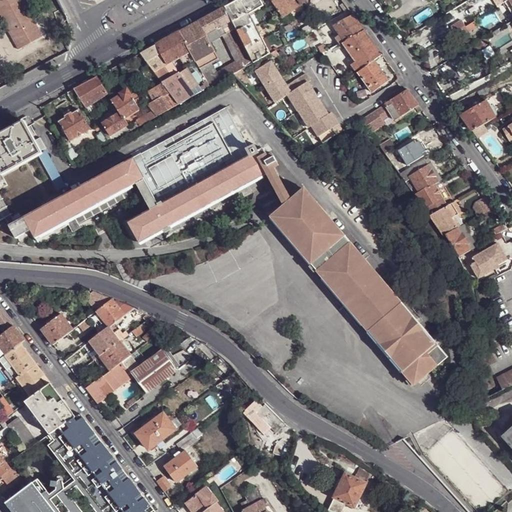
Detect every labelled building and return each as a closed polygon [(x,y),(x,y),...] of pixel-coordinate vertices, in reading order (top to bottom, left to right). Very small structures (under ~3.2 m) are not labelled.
[(26,0),(0,0),(0,16),(1,16),(19,49),(43,37),(33,19),(29,21),(27,17),(31,15),(34,13),(26,0)] [(233,21),(253,63),(260,59),(258,55),(261,53),(263,57),(271,53),(263,39),(250,13),(263,5),(260,0),(238,0),(226,7),(233,21)] [(272,0),(284,17),(302,4),(299,0),(272,0)] [(317,0),(307,0),(302,4),(305,8),(317,0)] [(341,5),(346,12),(351,9),(345,2),(341,5)] [(200,21),(207,35),(225,25),(233,21),(226,7),(200,21)] [(354,14),(335,25),(341,35),(345,41),(366,30),(354,14)] [(456,32),(467,25),(463,20),(452,26),(456,32)] [(200,21),(181,31),(191,51),(196,61),(203,57),(206,56),(216,51),(211,43),(207,35),(200,21)] [(233,21),(225,25),(229,34),(241,59),(246,67),(253,63),(233,21)] [(318,27),(315,22),(302,29),(305,35),(310,32),(315,29),(318,27)] [(207,35),(211,43),(223,37),(229,34),(225,25),(207,35)] [(467,25),(456,32),(459,38),(470,31),(467,25)] [(342,43),(362,70),(375,60),(381,56),(371,42),(369,44),(366,41),(371,37),(366,30),(345,41),(342,43)] [(157,45),(168,64),(172,62),(181,57),(185,55),(191,51),(181,31),(175,35),(157,45)] [(241,59),(229,34),(223,37),(236,62),(241,59)] [(274,52),(267,37),(263,39),(271,53),(274,52)] [(478,53),(491,45),(486,37),(473,45),(478,53)] [(179,73),(172,62),(168,64),(157,45),(152,47),(151,47),(169,78),(179,73)] [(148,62),(164,82),(165,84),(172,93),(179,103),(195,94),(190,87),(179,73),(169,78),(151,47),(142,53),(148,62)] [(185,55),(181,57),(188,68),(181,72),(180,71),(179,73),(190,87),(195,94),(210,86),(206,79),(206,78),(196,61),(191,51),(185,55)] [(141,67),(148,62),(142,53),(134,57),(141,67)] [(213,75),(216,73),(206,56),(203,57),(213,75)] [(203,57),(196,61),(206,78),(206,79),(213,75),(203,57)] [(246,67),(241,59),(236,62),(230,65),(231,65),(216,73),(213,75),(206,79),(210,86),(235,73),(246,67)] [(128,60),(120,65),(125,71),(131,68),(133,67),(128,60)] [(374,93),(390,81),(375,60),(362,70),(359,72),(374,93)] [(257,72),(277,104),(289,95),(310,82),(312,81),(308,74),(289,86),(273,62),(257,72)] [(120,65),(110,70),(112,73),(118,74),(122,80),(128,76),(125,71),(120,65)] [(128,76),(134,72),(131,68),(125,71),(128,76)] [(98,77),(76,88),(83,100),(88,107),(109,94),(98,77)] [(143,96),(145,93),(141,88),(136,82),(134,83),(143,96)] [(289,95),(310,128),(313,126),(331,115),(330,115),(310,82),(289,95)] [(151,92),(158,101),(172,93),(165,84),(151,92)] [(76,88),(68,93),(75,105),(83,100),(76,88)] [(125,119),(145,106),(140,97),(138,99),(135,100),(133,97),(129,90),(123,94),(124,95),(113,101),(118,108),(121,113),(125,119)] [(396,120),(420,105),(408,90),(405,92),(386,104),(386,105),(363,120),(371,133),(386,124),(384,121),(393,115),(396,120)] [(179,103),(172,93),(158,101),(150,106),(153,110),(157,116),(179,103)] [(113,111),(118,108),(113,101),(112,99),(107,102),(113,111)] [(496,117),(487,100),(461,115),(472,131),(485,124),(496,117)] [(164,231),(268,173),(272,179),(287,205),(294,199),(265,148),(258,152),(256,148),(252,150),(227,107),(134,157),(16,221),(15,219),(13,216),(12,214),(6,218),(17,238),(32,230),(39,241),(70,224),(132,190),(131,188),(138,184),(153,210),(129,222),(141,243),(164,231)] [(91,129),(80,109),(60,122),(71,141),(91,129)] [(157,116),(153,110),(136,121),(139,126),(140,126),(157,116)] [(121,113),(104,124),(111,136),(124,127),(128,124),(125,119),(121,113)] [(313,126),(324,144),(345,131),(333,113),(330,115),(331,115),(313,126)] [(25,120),(0,133),(0,169),(3,175),(39,156),(40,155),(43,153),(44,152),(25,120)] [(489,131),(485,124),(472,131),(477,138),(489,131)] [(107,138),(99,126),(96,127),(99,133),(98,135),(101,140),(96,143),(100,148),(110,143),(109,140),(107,138)] [(128,132),(124,127),(111,136),(107,138),(109,140),(112,138),(114,141),(128,132)] [(511,134),(509,129),(508,130),(507,128),(502,130),(509,142),(511,140),(511,134)] [(399,151),(408,166),(424,157),(415,141),(399,151)] [(396,148),(392,142),(381,148),(386,154),(396,148)] [(73,163),(84,157),(81,152),(76,154),(73,149),(71,150),(68,144),(64,146),(73,163)] [(40,155),(39,156),(58,190),(66,186),(47,150),(44,152),(43,153),(40,155)] [(409,170),(401,175),(406,182),(411,179),(420,192),(420,193),(435,183),(440,181),(429,165),(429,164),(426,160),(409,170)] [(407,167),(405,168),(402,165),(396,169),(401,175),(409,170),(407,167)] [(168,237),(272,179),(268,173),(164,231),(168,237)] [(448,206),(435,183),(420,193),(418,194),(415,195),(425,209),(435,203),(439,210),(448,206)] [(429,375),(449,357),(421,323),(418,320),(410,311),(398,296),(384,280),(381,276),(366,259),(363,255),(307,188),(294,199),(287,205),(272,217),(415,386),(425,378),(429,375)] [(0,220),(6,218),(12,214),(0,190),(0,220)] [(483,214),(493,207),(486,197),(476,204),(474,208),(479,216),(483,214)] [(450,208),(455,217),(462,213),(455,201),(448,206),(450,208)] [(430,216),(439,210),(435,203),(425,209),(430,216)] [(450,208),(448,206),(439,210),(430,216),(432,218),(450,208)] [(486,219),(497,213),(493,207),(483,214),(486,219)] [(446,236),(458,228),(452,218),(455,217),(450,208),(432,218),(445,236),(446,236)] [(458,228),(461,227),(455,217),(452,218),(458,228)] [(494,231),(496,235),(501,232),(508,228),(505,224),(494,231)] [(470,250),(478,246),(465,225),(461,227),(458,228),(462,235),(463,234),(469,244),(467,244),(470,250)] [(446,236),(459,258),(460,257),(470,250),(467,244),(469,244),(463,234),(462,235),(458,228),(446,236)] [(476,261),(471,264),(479,277),(495,268),(496,269),(501,266),(499,263),(508,258),(499,243),(474,257),(476,261)] [(87,296),(98,311),(112,299),(113,298),(94,291),(87,296)] [(98,311),(109,326),(114,323),(124,315),(115,303),(112,299),(98,311)] [(117,300),(115,303),(124,315),(130,311),(134,308),(117,300)] [(130,311),(134,316),(141,311),(134,308),(130,311)] [(0,309),(0,324),(5,332),(14,326),(1,309),(0,309)] [(41,328),(53,344),(73,329),(61,313),(41,328)] [(74,328),(79,334),(91,325),(86,319),(74,328)] [(150,330),(154,336),(163,329),(169,325),(161,321),(150,330)] [(109,326),(114,332),(118,328),(114,323),(109,326)] [(5,332),(0,336),(0,346),(6,354),(8,353),(18,345),(20,344),(25,340),(14,326),(5,332)] [(98,352),(100,355),(120,340),(114,332),(109,326),(101,332),(90,341),(98,352)] [(137,336),(143,331),(140,326),(133,331),(137,336)] [(118,328),(114,332),(120,340),(129,334),(126,330),(122,333),(118,328)] [(84,341),(86,344),(90,341),(101,332),(99,330),(84,341)] [(154,336),(150,330),(144,336),(148,341),(151,338),(154,336)] [(180,346),(191,354),(204,344),(193,337),(180,346)] [(136,362),(140,367),(161,351),(151,338),(148,341),(130,355),(136,362)] [(120,340),(100,355),(103,358),(111,369),(122,361),(130,355),(120,340)] [(111,369),(86,388),(92,395),(94,398),(95,400),(99,405),(108,398),(107,397),(106,395),(116,387),(117,389),(134,376),(146,393),(195,357),(191,354),(180,346),(178,345),(173,342),(161,351),(140,367),(136,369),(131,373),(128,368),(127,368),(122,361),(111,369)] [(5,355),(1,358),(32,398),(44,389),(38,382),(45,377),(20,344),(18,345),(8,353),(6,354),(5,355)] [(82,356),(88,352),(84,345),(78,350),(82,356)] [(79,362),(84,368),(94,359),(92,357),(90,353),(79,362)] [(122,361),(127,368),(128,368),(132,365),(136,362),(130,355),(122,361)] [(0,358),(0,361),(29,400),(32,398),(1,358),(0,358)] [(76,374),(84,368),(79,362),(71,368),(76,374)] [(132,365),(128,368),(131,373),(136,369),(132,365)] [(511,370),(497,379),(503,390),(511,385),(511,370)] [(229,371),(222,377),(224,380),(232,374),(229,371)] [(29,400),(26,402),(50,434),(76,417),(51,384),(46,387),(44,389),(32,398),(29,400)] [(116,387),(106,395),(107,397),(117,389),(116,387)] [(249,395),(255,391),(251,387),(246,391),(249,395)] [(0,398),(0,404),(1,404),(5,409),(9,414),(14,411),(9,405),(3,397),(0,398)] [(135,398),(128,404),(130,407),(138,401),(135,398)] [(277,432),(286,424),(280,420),(267,405),(258,413),(266,421),(272,426),(277,432)] [(137,433),(149,449),(176,428),(164,413),(137,433)] [(50,434),(47,436),(52,443),(49,445),(73,477),(50,494),(38,478),(5,502),(12,511),(154,511),(111,454),(80,414),(76,417),(50,434)] [(26,450),(37,443),(18,417),(8,425),(8,427),(11,431),(26,450)] [(3,419),(0,421),(0,423),(4,429),(8,427),(8,425),(3,419)] [(272,426),(266,421),(263,424),(268,429),(272,426)] [(511,426),(501,436),(511,448),(511,426)] [(198,427),(194,430),(199,436),(202,434),(198,427)] [(507,491),(453,428),(430,448),(485,511),(507,491)] [(177,443),(181,450),(190,443),(192,445),(200,438),(199,436),(194,430),(177,443)] [(165,465),(177,481),(198,466),(186,450),(165,465)] [(0,475),(3,479),(12,472),(5,462),(0,465),(0,475)] [(3,479),(4,481),(10,489),(20,482),(12,472),(3,479)] [(347,503),(355,507),(366,483),(346,474),(335,498),(347,503)] [(157,481),(164,491),(171,486),(164,476),(157,481)] [(219,500),(207,485),(188,500),(197,511),(225,511),(217,502),(219,500)] [(257,487),(245,495),(247,500),(251,507),(264,500),(257,487)] [(347,503),(335,498),(332,505),(343,510),(347,503)] [(197,511),(188,500),(185,502),(192,511),(197,511)] [(268,507),(264,500),(251,507),(248,508),(242,511),(268,511),(270,511),(268,507)]
